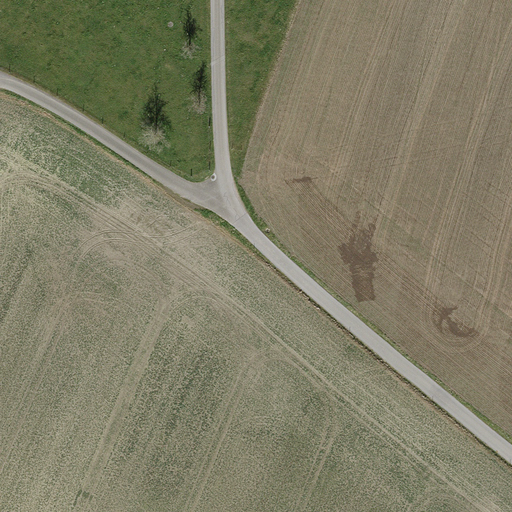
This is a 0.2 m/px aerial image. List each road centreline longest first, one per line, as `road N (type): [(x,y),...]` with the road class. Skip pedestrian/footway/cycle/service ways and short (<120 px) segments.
road 1 (track): [(511,448),(226,211),(56,105),(0,85)]
road 2 (track): [(216,0),(226,211)]
